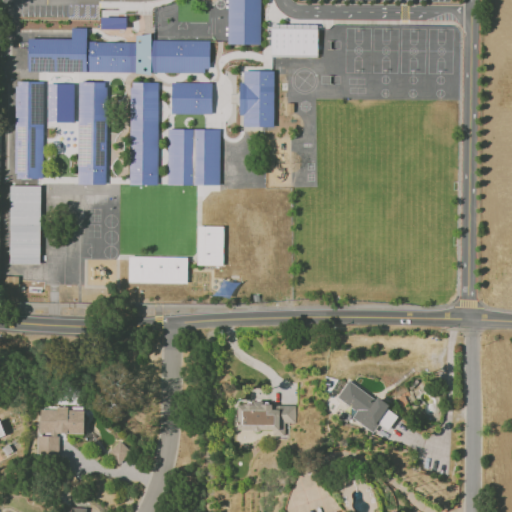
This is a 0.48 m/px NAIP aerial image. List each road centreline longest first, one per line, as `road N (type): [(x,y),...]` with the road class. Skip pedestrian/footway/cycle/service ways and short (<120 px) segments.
road 1 (residential): [(511,320),(0,320)]
road 2 (residential): [(170,322),(171,438),(149,511)]
road 3 (residential): [(475,320),(472,511)]
